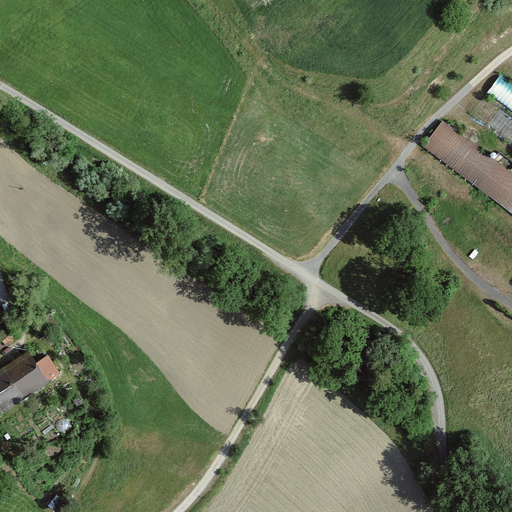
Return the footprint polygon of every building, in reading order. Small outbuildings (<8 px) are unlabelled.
[(511,82),(501,74),(489,91),(511,108),(511,82)] [(511,115),(484,96),(471,115),(511,143),(511,115)] [(511,172),(441,121),(422,147),(511,212),(511,172)] [(0,348),(18,335),(10,324),(0,331),(0,348)] [(31,350),(0,367),(0,408),(49,380),(31,350)]
